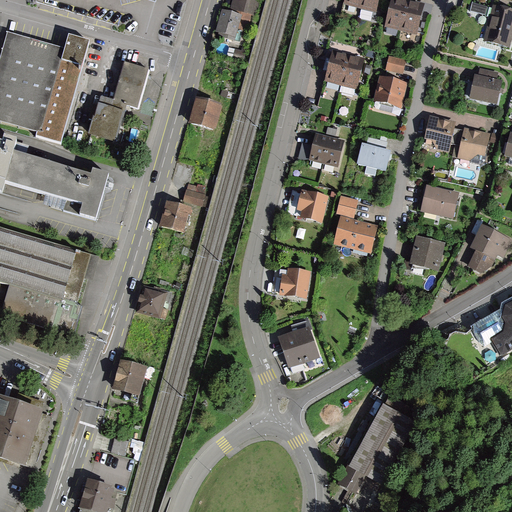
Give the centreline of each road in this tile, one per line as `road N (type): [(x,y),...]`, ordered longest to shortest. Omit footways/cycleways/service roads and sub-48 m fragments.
road 1 (residential): [(272,416),(247,317),(247,279),(316,0)]
road 2 (residential): [(383,350),(375,324),(440,0)]
road 3 (primary): [(88,385),(193,57)]
road 4 (residential): [(193,57),(0,4)]
road 5 (residential): [(383,350),(511,275)]
road 6 (unknown): [(0,202),(147,218)]
road 7 (residential): [(176,511),(196,467),(272,416)]
road 8 (primary): [(48,511),(88,385)]
road 9 (residential): [(287,427),(296,403),(383,350)]
